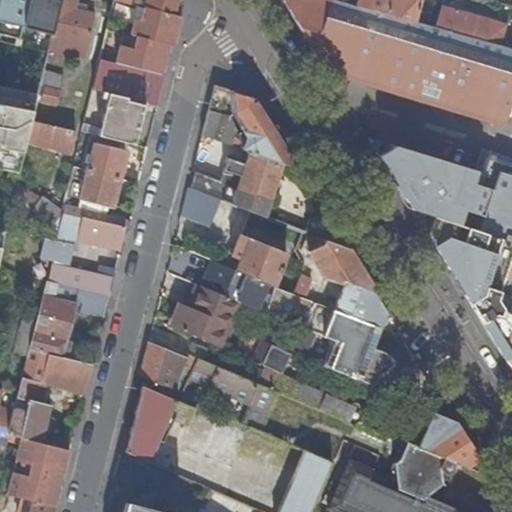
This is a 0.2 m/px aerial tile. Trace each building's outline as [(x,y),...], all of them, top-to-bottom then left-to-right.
[(0,0),(0,35),(23,41),(32,0),(0,0)] [(61,0),(50,48),(50,49),(86,58),(97,16),(75,10),(77,0),(61,0)] [(174,14),(177,0),(114,0),(115,0),(139,6),(132,34),(124,32),(117,63),(162,73),(169,44),(173,45),(181,16),(174,14)] [(504,126),(511,100),(511,47),(500,44),(433,27),(414,22),(386,15),(356,7),(336,1),(332,0),(281,0),(317,56),(327,73),(504,126)] [(386,15),(390,0),(357,0),(356,7),(386,15)] [(390,0),(386,15),(414,22),(420,0),(390,0)] [(443,0),(433,27),(500,44),(507,23),(448,6),(450,0),(443,0)] [(166,74),(173,45),(169,44),(162,73),(166,74)] [(158,106),(166,74),(162,73),(117,63),(100,59),(92,90),(105,93),(129,99),(128,102),(147,105),(147,104),(158,106)] [(57,106),(64,77),(47,73),(40,102),(57,106)] [(228,111),(228,106),(226,89),(215,85),(202,135),(237,147),(240,139),(235,135),(237,130),(220,125),(224,110),(228,111)] [(32,122),(38,95),(0,87),(0,166),(1,160),(22,163),(27,142),(32,122)] [(226,89),(228,106),(235,107),(234,91),(227,89),(226,89)] [(234,91),(235,107),(236,112),(247,129),(242,131),(245,136),(250,134),(255,142),(251,152),(252,153),(283,164),(299,169),(254,97),(234,91)] [(136,145),(147,105),(128,102),(129,99),(105,93),(103,99),(108,100),(101,128),(84,124),(82,132),(101,136),(123,142),(136,145)] [(71,153),(76,133),(32,122),(27,142),(71,153)] [(118,179),(119,179),(126,151),(121,150),(123,142),(101,136),(99,144),(93,143),(86,171),(118,179)] [(251,152),(240,139),(237,147),(249,152),(252,153),(251,152)] [(414,211),(432,215),(453,222),(464,189),(458,187),(463,174),(377,147),(414,211)] [(252,153),(249,152),(245,164),(228,159),(227,163),(201,155),(190,189),(239,207),(265,217),(283,164),(252,153)] [(0,166),(0,169),(20,173),(22,163),(1,160),(0,166)] [(77,208),(109,216),(118,179),(86,171),(77,208)] [(484,196),(464,189),(453,222),(509,241),(511,232),(511,179),(491,173),(484,196)] [(27,207),(57,232),(61,216),(17,184),(14,199),(27,207)] [(239,207),(190,189),(186,204),(233,222),(239,207)] [(121,249),(128,220),(109,216),(77,208),(64,205),(61,216),(57,232),(56,235),(75,239),(121,249)] [(347,248),(326,213),(309,219),(305,232),(325,239),(347,248)] [(428,229),(428,234),(511,369),(511,241),(509,241),(453,222),(432,215),(428,229)] [(278,286),(288,290),(292,279),(308,285),(312,274),(307,272),(310,264),(287,255),(290,245),(243,227),(228,266),(249,274),(278,286)] [(75,239),(56,235),(49,263),(56,265),(57,260),(69,263),(75,239)] [(389,314),(347,248),(325,239),(324,244),(308,249),(324,277),(339,283),(329,282),(325,295),(337,300),(334,308),(379,325),(382,325),(385,323),(387,320),(389,314)] [(228,266),(214,261),(203,287),(242,303),(257,309),(264,293),(245,285),(249,274),(228,266)] [(109,296),(113,279),(103,277),(56,265),(49,263),(45,280),(109,296)] [(113,279),(115,272),(105,270),(103,277),(113,279)] [(106,309),(109,296),(45,280),(36,315),(36,316),(29,348),(62,357),(76,302),(106,309)] [(198,285),(188,308),(193,311),(203,287),(198,285)] [(379,325),(334,308),(288,290),(278,286),(268,314),(307,330),(316,334),(333,341),(396,366),(399,364),(392,355),(389,356),(386,352),(374,348),(382,327),(379,325)] [(180,305),(171,326),(217,346),(225,326),(231,328),(242,303),(203,287),(193,311),(188,308),(180,305)] [(36,316),(36,315),(25,313),(15,353),(26,356),(29,348),(36,316)] [(225,326),(217,346),(223,348),(231,328),(225,326)] [(306,358),(316,334),(307,330),(296,354),(306,358)] [(262,340),(254,361),(263,365),(272,344),(262,340)] [(400,371),(396,366),(333,341),(323,365),(375,387),(390,393),(400,371)] [(149,342),(140,374),(173,388),(186,358),(149,342)] [(84,394),(91,364),(62,357),(29,348),(26,356),(21,378),(45,384),(84,394)] [(198,359),(189,377),(270,411),(278,393),(265,387),(198,359)] [(265,387),(278,393),(318,410),(325,394),(271,372),(265,387)] [(40,403),(45,384),(21,378),(17,397),(30,400),(40,403)] [(40,403),(30,400),(24,420),(12,417),(7,434),(10,435),(22,438),(42,443),(69,450),(74,431),(57,426),(61,411),(78,416),(84,394),(45,384),(40,403)] [(263,511),(308,511),(331,461),(261,431),(196,404),(194,408),(142,386),(126,452),(164,468),(263,511)] [(0,435),(7,437),(7,434),(12,417),(13,410),(0,406),(0,435)] [(78,416),(61,411),(57,426),(74,431),(78,416)] [(479,459),(456,421),(432,411),(418,446),(460,464),(467,467),(480,460),(479,459)] [(42,443),(22,438),(7,494),(23,498),(19,511),(53,511),(69,450),(42,443)] [(460,464),(418,446),(405,440),(384,485),(447,511),(478,511),(479,510),(450,499),(451,496),(450,489),(451,487),(460,464)] [(368,477),(377,482),(382,470),(373,466),(357,460),(352,471),(368,477)] [(447,511),(384,485),(377,482),(368,477),(352,471),(346,485),(343,484),(338,494),(341,496),(335,510),(338,511),(447,511)] [(165,511),(126,502),(123,511),(165,511)]
